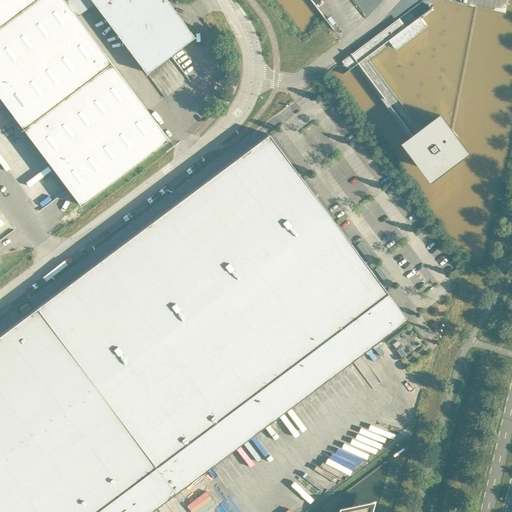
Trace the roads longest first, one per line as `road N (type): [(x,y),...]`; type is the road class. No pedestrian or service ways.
road 1 (unclassified): [(0,299),(213,137),(239,111),(252,77)]
road 2 (unclassified): [(252,77),(302,78),(393,0)]
